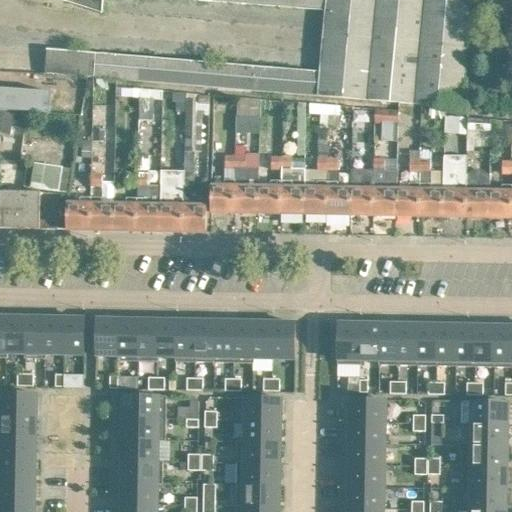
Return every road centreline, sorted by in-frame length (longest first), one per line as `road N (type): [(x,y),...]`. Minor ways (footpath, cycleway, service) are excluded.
road 1 (residential): [(316,246),(0,241)]
road 2 (residential): [(0,297),(315,304)]
road 3 (unclassified): [(445,19),(208,0)]
road 4 (residential): [(315,304),(511,307)]
road 5 (residential): [(511,250),(316,246)]
road 6 (residential): [(314,358),(303,511)]
